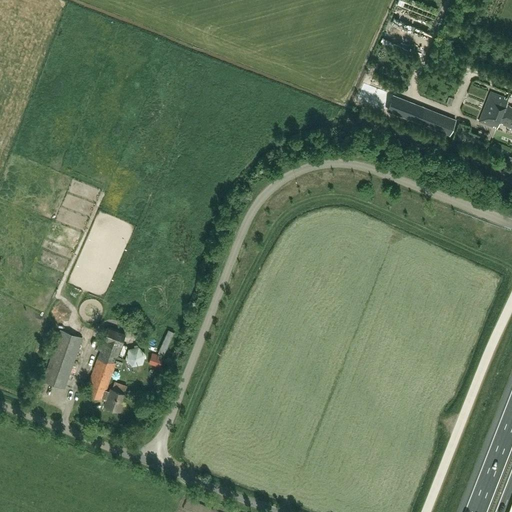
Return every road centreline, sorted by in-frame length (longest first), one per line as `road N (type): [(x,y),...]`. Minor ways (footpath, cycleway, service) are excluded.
road 1 (unclassified): [(152,464),(250,218),(287,179),(317,166),(349,165),(511,224)]
road 2 (unclassified): [(426,511),(511,300)]
road 3 (unclassified): [(152,464),(0,405)]
road 4 (unclassified): [(276,511),(152,464)]
